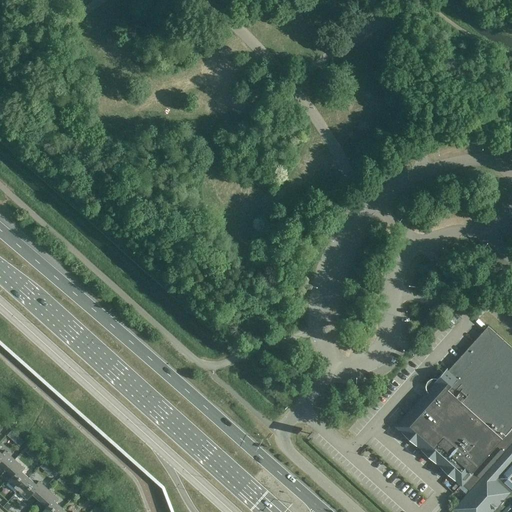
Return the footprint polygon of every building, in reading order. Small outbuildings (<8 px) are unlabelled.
[(511,511),(511,347),(488,326),(443,376),(398,426),(462,484),(462,483),(471,491),(454,509),(458,511),(457,511),(511,511)] [(2,454),(0,451),(0,464),(6,470),(15,460),(5,451),(2,454)] [(46,459),(41,465),(49,473),(55,467),(46,459)] [(15,460),(6,470),(13,476),(8,482),(18,490),(29,478),(22,472),(25,469),(15,460)] [(36,484),(29,478),(18,490),(27,499),(32,494),(39,500),(49,490),(39,481),(36,484)] [(49,490),(39,500),(47,507),(41,511),(59,511),(63,508),(56,502),(59,499),(49,490)]
